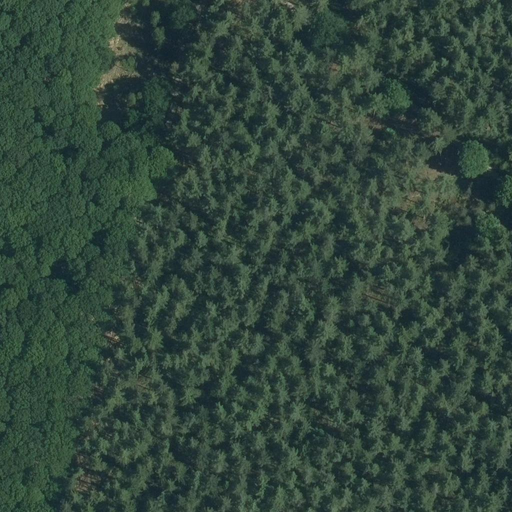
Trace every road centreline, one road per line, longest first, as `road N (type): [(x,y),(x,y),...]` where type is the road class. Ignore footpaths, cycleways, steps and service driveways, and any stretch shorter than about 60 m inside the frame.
road 1 (track): [(55,511),(204,0)]
road 2 (track): [(511,190),(281,0)]
